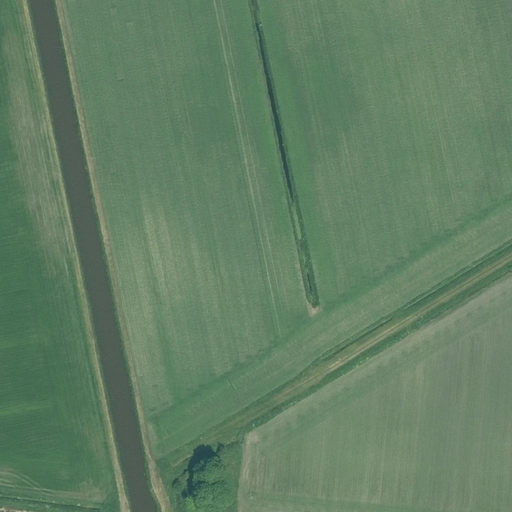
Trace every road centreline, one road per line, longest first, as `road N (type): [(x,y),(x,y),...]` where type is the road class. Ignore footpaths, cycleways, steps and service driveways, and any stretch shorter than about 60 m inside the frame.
road 1 (track): [(119,491),(21,0)]
road 2 (track): [(511,258),(165,468)]
